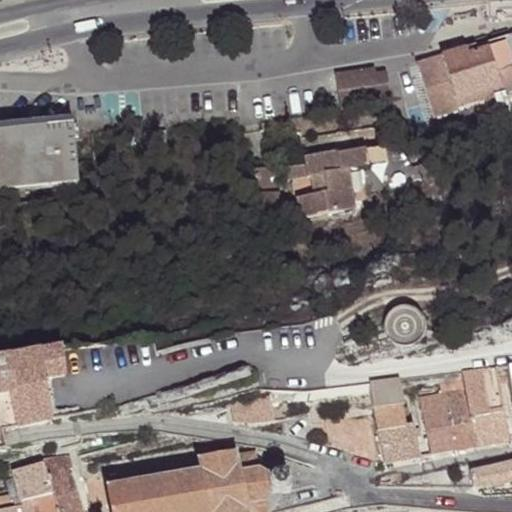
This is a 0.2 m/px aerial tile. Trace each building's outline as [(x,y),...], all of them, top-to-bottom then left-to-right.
[(511,35),(442,58),(459,110),(486,101),(490,113),(509,106),(506,95),(511,92),(511,35)] [(459,110),(442,58),(417,66),(434,118),(459,110)] [(374,71),(336,82),(346,117),(394,102),(386,75),(376,78),(374,71)] [(0,192),(79,185),(73,126),(0,133),(0,192)] [(168,146),(167,133),(146,134),(146,146),(168,146)] [(356,207),(349,170),(369,166),(365,149),(338,157),(337,153),(304,160),(306,168),(308,179),(312,178),(316,195),(299,198),(303,218),(356,207)] [(308,179),(306,168),(285,172),(288,183),(308,179)] [(281,196),(270,196),(270,213),(282,212),(281,196)] [(382,329),(382,334),(384,341),(388,346),(393,350),(399,352),(405,353),(412,351),(417,348),(422,344),(425,338),(426,331),(425,325),(423,320),(420,315),(415,312),(410,310),(405,309),(399,309),(394,311),(389,314),(386,318),(383,323),(382,329)] [(0,451),(1,451),(6,450),(4,441),(3,433),(51,422),(45,379),(64,377),(62,350),(43,352),(0,360),(0,451)] [(496,369),(462,374),(465,390),(476,448),(510,442),(508,428),(496,369)] [(369,385),(372,403),(378,433),(383,460),(384,464),(422,458),(415,423),(407,424),(399,382),(369,385)] [(476,448),(465,390),(443,394),(454,452),(476,448)] [(454,452),(443,394),(419,398),(431,456),(454,452)] [(253,425),(274,421),(272,401),(233,404),(235,423),(253,425)] [(257,461),(255,453),(236,457),(235,454),(196,460),(197,463),(119,476),(118,474),(106,476),(108,488),(106,489),(109,511),(272,511),(281,498),(280,495),(290,493),(287,473),(277,475),(276,471),(261,460),(257,461)] [(41,460),(41,464),(51,494),(56,511),(82,511),(69,470),(72,469),(69,456),(41,460)] [(41,464),(14,471),(17,483),(20,492),(22,502),(23,501),(51,494),(41,464)] [(511,464),(470,475),(472,489),(472,490),(482,489),(500,486),(511,482),(511,464)] [(0,511),(15,509),(15,508),(11,494),(0,496),(0,511)] [(56,511),(51,494),(23,501),(24,506),(26,511),(56,511)]
